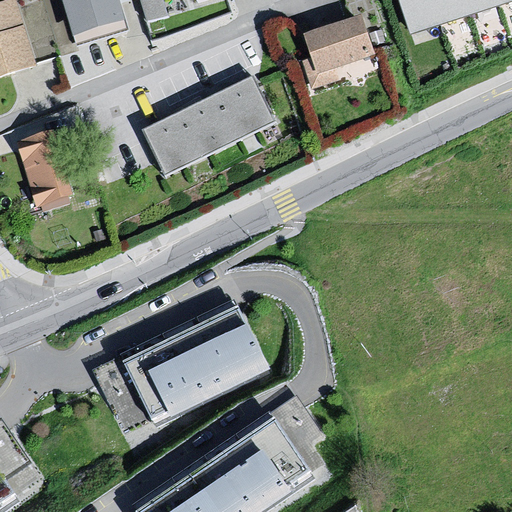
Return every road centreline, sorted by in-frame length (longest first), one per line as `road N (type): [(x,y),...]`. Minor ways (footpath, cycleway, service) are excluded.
road 1 (residential): [(17,328),(36,378),(80,366),(230,289),(271,284),(304,307),(316,347),(309,383),(128,511)]
road 2 (tertiary): [(17,328),(511,98)]
road 3 (track): [(294,218),(511,224)]
